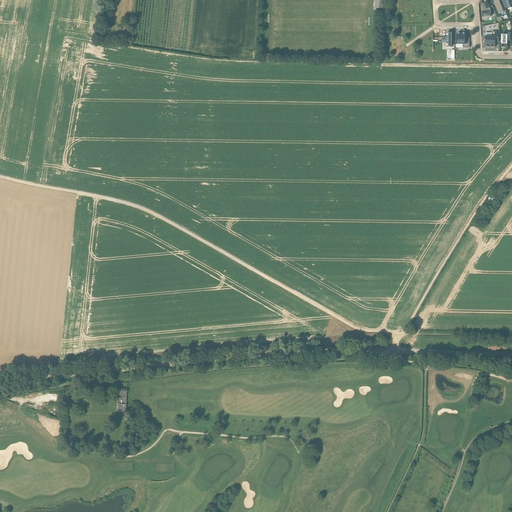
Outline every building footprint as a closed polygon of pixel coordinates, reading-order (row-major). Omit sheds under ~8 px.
[(374,0),(374,9),(384,9),(383,0),(374,0)] [(498,0),(493,0),(492,1),(494,4),(498,14),(506,11),(501,0),(500,0),(499,1),(498,0)] [(504,0),(505,0),(502,1),(505,8),(508,8),(508,9),(511,8),(511,2),(511,0),(504,0)] [(490,8),(487,3),(482,6),(485,12),(482,12),(483,17),(491,17),(496,14),(492,7),(490,8)] [(485,36),(485,41),(485,47),(495,47),(495,43),(498,43),(498,42),(498,37),(498,32),(491,32),(491,36),(485,36)] [(508,41),(511,41),(511,32),(508,32),(508,35),(502,35),(501,48),(507,48),(508,41)] [(442,43),(447,43),(447,47),(450,47),(452,47),(452,33),(447,33),(447,37),(442,37),(442,43)] [(458,33),(458,44),(461,44),(461,48),(470,48),(470,37),(464,37),(464,33),(458,33)] [(487,201),(484,205),(487,207),(490,203),(491,203),(494,199),(490,196),(486,200),(487,201)] [(117,407),(118,407),(118,409),(126,409),(127,389),(119,389),(118,395),(122,396),(122,397),(121,397),(120,398),(119,399),(118,400),(117,401),(117,407)]
